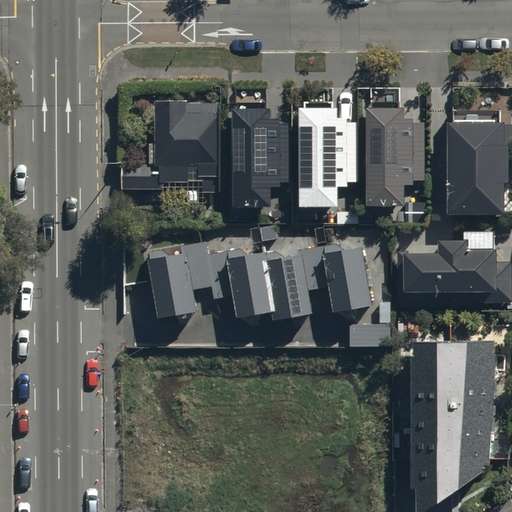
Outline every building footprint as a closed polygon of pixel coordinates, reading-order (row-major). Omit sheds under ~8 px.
[(158,98),(158,163),(124,163),(125,190),(218,190),(218,163),(220,163),(220,102),(191,103),(190,98),(158,98)] [(268,208),(268,213),(317,212),(316,104),(268,105),(268,189),(240,189),(240,208),(268,208)] [(409,104),(370,104),(371,204),(409,204),(409,182),(429,182),(429,120),(417,120),(417,115),(409,115),(409,104)] [(511,118),(453,118),(452,209),(511,209),(511,118)] [(362,128),(325,128),(325,192),(362,192),(362,128)] [(445,249),(401,249),(401,303),(511,302),(511,260),(501,260),(501,246),(474,246),(474,237),(445,237),(445,249)] [(188,250),(154,256),(164,313),(199,307),(195,286),(215,283),(218,298),(237,294),(241,315),(277,308),(278,317),(318,310),(313,288),(333,284),(338,310),(376,303),(365,245),(345,249),(337,242),(285,252),(281,248),(252,253),(242,247),(211,253),(208,240),(187,244),(188,250)] [(389,322),(353,322),(353,343),(389,343),(389,322)] [(497,339),(417,338),(416,487),(424,483),(426,509),(496,461),(497,339)]
